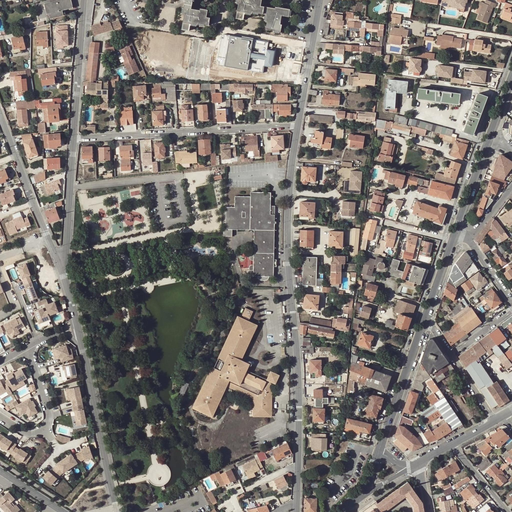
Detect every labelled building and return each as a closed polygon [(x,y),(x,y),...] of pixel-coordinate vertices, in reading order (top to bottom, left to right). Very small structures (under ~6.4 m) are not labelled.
[(59,0),(45,4),(47,9),(52,8),(55,17),(63,15),(61,9),(63,9),(71,7),(69,0),(59,0)] [(185,0),(183,14),(184,14),(182,29),(190,30),(191,23),(198,24),(199,22),(209,25),(211,17),(207,16),(208,9),(201,8),(201,9),(192,8),(193,0),(237,0),(237,3),(239,3),(236,17),(243,19),(245,12),(252,13),(253,12),(266,14),(265,22),(267,22),(266,29),(280,32),(282,24),(280,24),(282,15),(283,15),(289,16),(290,8),(276,6),(276,7),(262,5),(262,0),(185,0)] [(441,0),(441,1),(441,2),(449,3),(449,1),(452,2),(451,4),(456,5),(455,8),(456,8),(457,9),(458,9),(458,10),(458,11),(458,12),(463,13),(464,6),(465,6),(466,3),(466,0),(441,0)] [(486,0),(485,3),(484,2),(481,10),(477,18),(487,22),(495,3),(488,0),(486,0)] [(511,10),(511,8),(511,3),(506,2),(504,8),(505,8),(502,16),(511,19),(511,18),(511,10)] [(52,8),(47,9),(49,20),(65,16),(64,14),(63,9),(61,9),(63,15),(55,17),(52,8)] [(332,26),(343,27),(343,25),(347,26),(348,20),(342,20),(343,13),(331,11),(330,14),(333,14),(335,14),(334,19),(333,19),(326,18),(325,22),(326,22),(325,27),(326,27),(324,34),(329,35),(330,28),(331,23),(332,23),(332,26)] [(117,28),(122,26),(119,20),(111,22),(101,24),(100,23),(92,25),(93,29),(95,34),(117,28)] [(384,24),(348,20),(347,26),(360,27),(360,30),(359,38),(364,38),(365,28),(378,29),(383,30),(384,24)] [(390,30),(390,31),(407,34),(408,29),(404,29),(402,28),(402,26),(399,26),(399,28),(392,26),(392,30),(390,30)] [(68,45),(67,30),(56,31),(57,44),(63,44),(63,46),(68,45)] [(47,31),(40,32),(36,32),(36,45),(43,45),(43,46),(48,46),(47,31)] [(407,34),(390,31),(388,41),(401,43),(402,36),(407,36),(407,34)] [(437,44),(442,45),(442,43),(453,45),(453,47),(461,49),(463,40),(454,38),(455,36),(443,34),(443,36),(439,35),(437,44)] [(23,35),(20,36),(11,38),(14,48),(13,49),(13,51),(20,50),(20,49),(26,48),(23,35)] [(269,61),(269,57),(266,56),(268,42),(230,35),(225,66),(263,72),(264,64),(272,65),(272,61),(269,61)] [(476,41),(468,39),(467,42),(466,49),(470,50),(470,48),(483,50),(483,52),(491,54),(493,45),(488,44),(485,44),(485,41),(476,39),(476,41)] [(90,43),(89,52),(98,53),(99,42),(92,42),(90,43)] [(120,49),(129,75),(141,71),(132,45),(120,49)] [(89,52),(86,80),(95,80),(98,53),(89,52)] [(410,58),(410,62),(409,67),(409,70),(414,71),(420,72),(421,71),(422,70),(422,69),(422,68),(422,67),(421,67),(421,66),(422,59),(410,58)] [(466,80),(466,79),(456,78),(454,78),(455,66),(441,65),(441,67),(440,71),(440,76),(453,78),(453,82),(465,84),(466,80)] [(336,81),(337,70),(323,69),(323,75),(325,76),(325,80),(336,81)] [(492,72),(475,69),(475,72),(474,81),(490,83),(492,72)] [(28,90),(26,75),(25,70),(15,71),(16,80),(17,80),(18,90),(28,90)] [(49,72),(41,73),(42,85),(55,83),(55,77),(56,77),(56,71),(49,72)] [(355,76),(354,76),(354,84),(354,85),(358,85),(358,84),(366,84),(375,85),(377,74),(359,72),(359,76),(355,76)] [(389,79),(388,83),(388,88),(386,88),(384,106),(393,107),(395,91),(398,92),(406,93),(407,82),(389,79)] [(102,93),(102,83),(90,83),(88,83),(86,94),(102,95),(102,93)] [(113,88),(114,83),(102,83),(102,93),(108,94),(109,88),(111,88),(113,88)] [(200,83),(192,83),(192,90),(192,92),(200,92),(200,90),(200,83)] [(215,83),(210,83),(211,94),(212,94),(212,97),(221,97),(221,92),(216,92),(215,87),(215,83)] [(242,84),(242,91),(242,92),(247,92),(247,90),(253,90),(253,89),(255,89),(255,84),(243,84),(242,84)] [(288,84),(271,84),(271,87),(270,87),(270,91),(277,92),(277,100),(287,101),(287,96),(290,96),(290,87),(287,87),(288,84)] [(146,85),(133,86),(134,99),(147,99),(146,85)] [(167,101),(176,100),(175,87),(166,88),(167,101)] [(152,88),(153,98),(161,97),(161,95),(160,88),(154,88),(152,88)] [(460,93),(420,88),(418,98),(459,103),(460,93)] [(396,111),(398,92),(395,91),(393,107),(384,106),(383,109),(396,111)] [(486,96),(477,93),(464,132),(473,135),(486,96)] [(332,95),(323,94),(322,104),(325,104),(325,105),(329,105),(329,104),(339,105),(340,95),(332,95)] [(62,104),(61,98),(42,99),(43,101),(39,102),(40,107),(43,106),(48,106),(49,120),(49,122),(59,121),(59,109),(60,109),(60,104),(62,104)] [(234,111),(239,111),(243,111),(243,108),(244,108),(243,103),(242,103),(242,99),(233,100),(234,111)] [(291,104),(279,104),(279,110),(279,114),(283,114),(287,114),(290,115),(291,106),(296,107),(297,103),(291,103),(291,104)] [(26,104),(16,105),(18,118),(19,118),(20,126),(29,125),(27,109),(29,108),(29,107),(29,104),(26,104)] [(253,105),(252,111),(258,110),(258,117),(266,117),(266,104),(265,104),(253,105)] [(207,105),(199,106),(200,120),(210,119),(209,113),(209,105),(207,105)] [(227,122),(226,114),(226,108),(216,109),(217,122),(227,122)] [(188,109),(181,109),(182,120),(193,120),(192,109),(188,109)] [(162,110),(159,111),(152,111),(153,125),(163,124),(163,119),(162,110)] [(132,111),(121,111),(120,111),(121,124),(133,124),(132,111)] [(375,115),(356,113),(356,119),(365,119),(365,122),(371,122),(371,120),(375,120),(375,117),(375,115)] [(315,115),(311,114),(310,121),(314,121),(314,122),(332,123),(333,117),(315,115)] [(395,114),(393,120),(405,124),(407,117),(395,114)] [(376,125),(385,127),(387,120),(378,117),(376,125)] [(408,124),(412,125),(427,129),(441,133),(446,135),(452,136),(453,133),(454,129),(413,118),(413,119),(409,118),(408,124)] [(392,127),(410,132),(410,130),(411,126),(390,120),(388,130),(391,131),(392,127)] [(39,133),(42,132),(46,132),(45,123),(37,123),(39,133)] [(427,129),(412,125),(411,126),(410,130),(425,134),(427,129)] [(391,131),(403,134),(409,136),(410,132),(392,127),(391,131)] [(312,137),(312,142),(312,143),(321,144),(320,147),(331,149),(332,138),(323,137),(324,132),(316,131),(315,138),(312,137)] [(61,141),(60,133),(49,134),(50,148),(55,147),(55,146),(57,146),(61,145),(61,141)] [(446,135),(441,133),(440,138),(455,142),(455,140),(456,137),(452,136),(446,135)] [(349,134),(347,140),(350,140),(349,147),(362,149),(364,137),(349,134)] [(257,135),(244,136),(244,140),(245,140),(246,151),(254,150),(260,150),(260,144),(257,144),(257,135)] [(271,136),(272,149),(279,149),(284,148),(283,135),(271,136)] [(390,154),(393,143),(390,142),(391,137),(384,135),(377,158),(390,162),(392,155),(391,155),(390,154)] [(23,141),(29,157),(29,159),(33,158),(33,156),(38,154),(32,138),(23,141)] [(210,139),(199,140),(199,154),(211,153),(210,139)] [(455,140),(455,142),(451,155),(462,159),(467,144),(455,140)] [(166,150),(165,147),(164,147),(164,142),(155,143),(156,157),(165,156),(164,152),(166,150)] [(227,143),(220,144),(220,150),(221,150),(222,159),(231,158),(231,156),(237,155),(236,148),(228,149),(227,143)] [(130,150),(133,150),(133,145),(120,145),(121,170),(131,170),(130,157),(130,150)] [(93,146),(82,147),(83,161),(88,160),(89,162),(93,162),(93,146)] [(110,146),(98,147),(99,160),(111,159),(110,146)] [(180,151),(175,151),(176,162),(181,162),(181,163),(198,162),(197,151),(187,152),(180,152),(180,151)] [(269,154),(264,154),(265,162),(278,161),(277,156),(269,158),(269,157),(269,154)] [(505,176),(511,166),(511,161),(508,159),(510,157),(505,154),(504,157),(500,155),(499,155),(498,155),(493,171),(505,176)] [(49,159),(47,159),(47,169),(53,169),(53,168),(60,168),(60,158),(49,159)] [(461,163),(451,160),(451,161),(449,167),(447,166),(444,175),(436,172),(434,179),(454,184),(456,179),(461,163)] [(316,168),(302,167),(301,180),(302,181),(303,182),(303,183),(305,183),(306,182),(307,181),(314,181),(316,168)] [(0,183),(2,182),(1,180),(8,177),(5,168),(0,170),(0,183)] [(408,183),(411,175),(405,174),(405,175),(386,170),(384,179),(388,180),(387,182),(395,184),(395,182),(403,184),(403,183),(408,184),(408,183)] [(33,176),(36,183),(46,179),(45,171),(33,176)] [(362,172),(351,171),(350,180),(349,190),(360,191),(362,172)] [(426,179),(411,175),(408,183),(416,185),(417,183),(427,186),(429,180),(426,179)] [(491,176),(484,196),(490,198),(492,193),(495,194),(498,186),(499,187),(500,188),(501,188),(502,188),(503,187),(504,188),(506,185),(505,184),(506,182),(491,176)] [(45,185),(48,193),(60,189),(59,185),(61,184),(59,179),(47,184),(45,185)] [(349,190),(350,180),(345,180),(343,193),(360,194),(360,191),(349,190)] [(437,182),(431,181),(431,182),(429,189),(428,194),(434,195),(437,182)] [(448,185),(437,182),(434,195),(450,199),(454,187),(455,187),(456,185),(448,184),(448,185)] [(0,194),(0,197),(3,204),(15,200),(13,194),(14,194),(13,189),(2,193),(0,194)] [(383,192),(374,190),(369,209),(379,212),(380,205),(382,205),(384,197),(382,196),(383,192)] [(226,222),(225,222),(225,235),(226,235),(233,235),(233,229),(255,229),(255,244),(255,247),(275,247),(275,214),(274,214),(274,206),(271,205),(271,192),(251,192),(251,196),(235,196),(235,207),(227,207),(226,222)] [(484,196),(482,196),(476,213),(476,214),(477,215),(478,216),(479,216),(480,216),(481,215),(481,214),(482,213),(482,212),(484,213),(493,200),(490,198),(484,196)] [(403,201),(395,199),(394,202),(399,210),(403,201)] [(355,202),(342,201),(342,208),(343,209),(342,216),(353,217),(355,202)] [(417,201),(416,204),(414,210),(413,213),(434,221),(441,224),(447,209),(439,206),(438,209),(417,201)] [(300,202),(299,216),(308,216),(308,218),(311,218),(313,218),(315,203),(300,202)] [(56,205),(44,210),(49,221),(53,219),(54,221),(60,218),(56,205)] [(511,212),(508,215),(507,213),(502,218),(507,225),(511,221),(511,212)] [(26,227),(31,225),(28,218),(23,220),(22,216),(14,220),(15,221),(13,222),(6,225),(10,235),(18,232),(17,230),(26,226),(26,227)] [(497,221),(492,217),(486,224),(491,228),(493,225),(497,221)] [(364,237),(370,239),(372,240),(377,224),(373,223),(374,220),(368,218),(363,237),(364,237)] [(499,224),(497,221),(493,225),(491,228),(493,230),(494,229),(496,232),(494,234),(495,235),(497,238),(499,236),(503,241),(509,236),(507,234),(499,224)] [(491,228),(486,224),(485,227),(474,240),(479,243),(484,236),(486,234),(490,229),(491,228)] [(359,255),(361,227),(353,227),(351,254),(359,255)] [(388,229),(385,238),(387,239),(386,241),(385,246),(393,247),(397,231),(388,229)] [(300,246),(305,246),(313,246),(313,230),(301,230),(300,246)] [(329,244),(334,245),(342,245),(343,241),(343,231),(330,231),(329,244)] [(408,234),(406,243),(408,244),(407,246),(406,251),(414,253),(418,236),(408,234)] [(364,237),(360,249),(367,251),(370,239),(364,237)] [(481,249),(487,245),(482,241),(479,246),(481,249)] [(436,243),(429,242),(427,247),(426,252),(434,254),(436,243)] [(481,249),(484,253),(490,249),(487,245),(481,249)] [(500,246),(497,249),(501,255),(505,253),(500,246)] [(275,247),(255,247),(255,253),(250,253),(250,257),(250,258),(251,258),(252,259),(253,259),(254,259),(254,264),(252,264),(251,265),(250,265),(250,267),(250,268),(249,269),(254,269),(254,278),(260,278),(261,279),(262,280),(263,280),(264,280),(265,280),(266,280),(267,280),(268,280),(269,279),(270,278),(270,277),(271,277),(271,275),(274,275),(275,265),(277,265),(277,259),(275,258),(275,247)] [(501,255),(497,249),(496,248),(492,251),(493,253),(494,255),(492,256),(497,263),(499,262),(501,265),(506,262),(504,259),(501,255)] [(464,252),(455,263),(456,263),(460,269),(470,257),(468,253),(467,253),(467,252),(466,252),(465,252),(464,252)] [(303,256),(302,271),(316,271),(316,257),(303,256)] [(330,263),(330,271),(340,272),(341,263),(345,263),(345,256),(333,256),(333,262),(333,263),(330,263)] [(362,276),(362,278),(374,282),(376,277),(371,276),(374,266),(378,267),(379,268),(379,269),(380,269),(381,269),(382,269),(383,269),(384,269),(385,268),(385,267),(385,266),(385,265),(385,264),(384,264),(384,263),(383,262),(381,262),(382,259),(376,257),(375,260),(367,258),(365,265),(364,265),(363,269),(360,269),(359,273),(363,274),(366,275),(365,277),(362,276)] [(460,270),(467,279),(479,270),(478,268),(471,259),(470,257),(460,269),(460,270)] [(395,259),(394,258),(388,273),(402,278),(405,271),(399,269),(401,261),(395,259)] [(511,261),(503,268),(505,271),(503,272),(508,279),(510,278),(511,280),(511,261)] [(427,274),(429,269),(427,268),(415,265),(413,264),(408,263),(408,262),(405,271),(402,278),(406,279),(413,282),(415,282),(421,285),(425,274),(427,274)] [(24,284),(32,281),(29,275),(31,275),(26,263),(18,267),(22,278),(24,277),(26,277),(27,279),(25,279),(23,280),(24,284)] [(453,265),(452,267),(450,273),(449,276),(452,280),(456,287),(467,279),(460,270),(460,269),(456,263),(455,263),(453,265)] [(316,271),(302,271),(302,284),(322,285),(323,271),(316,271)] [(340,272),(330,271),(330,283),(338,283),(338,277),(340,277),(340,272)] [(470,278),(468,279),(471,284),(472,283),(476,289),(478,289),(480,287),(481,285),(487,281),(484,277),(483,278),(479,272),(470,278)] [(452,280),(449,276),(447,281),(447,282),(457,289),(458,288),(456,287),(452,280)] [(338,283),(330,283),(330,285),(340,285),(340,277),(338,277),(338,283)] [(468,279),(461,284),(466,291),(473,286),(471,284),(468,279)] [(24,284),(31,300),(38,297),(32,281),(24,284)] [(457,289),(447,282),(444,291),(444,293),(448,296),(454,300),(457,289)] [(369,296),(374,297),(378,286),(367,283),(364,294),(369,296)] [(466,291),(461,284),(458,287),(462,294),(466,291)] [(484,305),(487,303),(484,298),(490,295),(489,294),(488,295),(487,292),(479,298),(484,305)] [(499,303),(501,301),(494,292),(490,295),(484,298),(487,303),(491,308),(492,308),(496,305),(499,303)] [(318,295),(304,294),(303,308),(308,308),(308,310),(309,312),(310,311),(311,308),(317,308),(318,295)] [(416,305),(399,299),(395,311),(400,313),(412,317),(416,305)] [(48,310),(50,315),(59,311),(55,301),(49,304),(46,305),(48,310)] [(459,312),(464,308),(460,303),(456,306),(456,307),(452,311),(453,313),(453,314),(455,315),(459,312)] [(246,304),(242,313),(250,316),(254,308),(246,304)] [(359,315),(368,317),(370,309),(366,308),(366,306),(362,305),(359,315)] [(466,333),(481,322),(477,316),(474,312),(471,307),(470,307),(468,305),(464,308),(459,312),(455,315),(458,319),(458,320),(459,321),(460,323),(461,325),(464,329),(466,333)] [(45,311),(43,308),(35,311),(40,323),(51,319),(48,310),(45,311)] [(223,382),(225,383),(232,386),(234,379),(239,381),(237,386),(245,389),(244,391),(252,395),(252,408),(268,408),(268,397),(270,397),(270,387),(274,387),(274,384),(277,384),(283,384),(283,375),(274,375),(274,379),(270,379),(270,378),(246,367),(248,362),(250,362),(251,361),(252,360),(252,359),(252,358),(251,357),(250,357),(249,357),(248,357),(247,357),(247,358),(241,355),(233,352),(235,348),(243,351),(256,321),(249,318),(241,314),(238,313),(231,329),(234,331),(228,342),(226,341),(214,366),(212,365),(195,402),(213,410),(217,401),(214,400),(212,399),(213,397),(215,398),(223,382)] [(400,313),(399,314),(395,326),(407,330),(412,317),(400,313)] [(511,315),(506,320),(501,324),(504,328),(508,326),(510,324),(511,322),(511,315)] [(307,316),(306,323),(307,323),(310,324),(327,327),(333,328),(338,329),(345,330),(346,324),(307,316)] [(16,318),(3,325),(8,334),(11,332),(16,329),(24,325),(20,317),(17,319),(16,318)] [(384,326),(394,329),(395,326),(392,324),(393,321),(387,319),(384,326)] [(460,323),(459,321),(456,323),(451,327),(452,328),(454,330),(461,325),(460,323)] [(462,336),(466,333),(464,329),(461,325),(454,330),(452,328),(450,329),(449,330),(451,332),(453,331),(458,338),(462,336)] [(327,329),(309,326),(308,331),(317,333),(326,334),(333,335),(334,330),(333,330),(327,329)] [(497,327),(488,334),(498,346),(504,353),(506,351),(511,346),(511,340),(508,336),(506,339),(497,327)] [(231,329),(226,341),(228,342),(234,331),(231,329)] [(449,330),(444,334),(451,344),(458,338),(453,331),(451,332),(449,330)] [(369,347),(373,335),(362,332),(358,343),(369,347)] [(461,341),(468,336),(467,334),(466,333),(462,336),(458,338),(461,341)] [(488,334),(465,351),(471,357),(473,356),(477,360),(478,362),(480,364),(484,360),(483,358),(484,357),(494,370),(501,365),(503,364),(505,366),(506,368),(507,368),(511,363),(511,346),(506,351),(504,353),(498,346),(488,334)] [(430,374),(449,361),(441,349),(434,339),(433,338),(432,338),(430,338),(429,338),(428,340),(420,361),(425,367),(430,374)] [(453,347),(461,341),(458,338),(451,344),(453,347)] [(306,345),(307,353),(314,353),(313,347),(313,344),(309,344),(309,342),(303,342),(303,345),(306,345)] [(63,362),(74,358),(72,349),(67,345),(56,348),(59,358),(60,357),(62,357),(63,362)] [(471,357),(465,351),(459,356),(493,408),(499,404),(500,405),(509,399),(497,380),(492,383),(485,371),(487,370),(485,366),(482,367),(480,364),(478,362),(477,360),(473,356),(471,357)] [(321,372),(321,360),(310,360),(310,378),(316,378),(316,376),(321,376),(321,372)] [(436,383),(455,370),(449,361),(430,374),(436,383)] [(360,375),(363,366),(351,362),(349,379),(354,380),(358,382),(360,375)] [(69,377),(78,375),(75,364),(63,366),(64,370),(66,370),(67,370),(69,377)] [(367,377),(365,384),(386,391),(391,375),(371,368),(363,366),(360,375),(367,377)] [(7,384),(10,389),(27,379),(22,369),(15,373),(8,377),(9,379),(6,381),(7,384)] [(358,382),(365,384),(367,377),(360,375),(358,382)] [(437,385),(432,378),(426,382),(433,393),(439,388),(437,385)] [(234,379),(232,386),(244,391),(245,389),(237,386),(239,381),(234,379)] [(9,395),(12,393),(10,389),(7,384),(4,386),(0,380),(0,395),(7,391),(9,395)] [(217,401),(225,383),(223,382),(215,398),(214,400),(217,401)] [(73,400),(75,406),(83,404),(80,387),(71,389),(73,400)] [(443,394),(439,388),(433,393),(428,396),(426,397),(427,397),(431,404),(444,396),(443,394)] [(314,397),(322,397),(322,389),(314,389),(314,396),(314,397)] [(416,398),(418,393),(410,391),(407,401),(410,402),(414,403),(415,403),(416,400),(416,398)] [(379,408),(382,403),(381,402),(382,398),(376,396),(369,394),(368,399),(369,399),(365,413),(370,415),(376,416),(379,408)] [(455,428),(463,423),(459,418),(450,405),(445,396),(434,403),(442,414),(445,420),(446,421),(451,429),(452,429),(455,428)] [(315,407),(323,407),(323,403),(323,397),(322,397),(314,397),(315,401),(315,407)] [(16,401),(9,405),(12,409),(16,407),(21,415),(26,412),(30,417),(38,413),(34,406),(33,407),(32,406),(33,405),(30,399),(19,405),(16,401)] [(434,404),(432,405),(427,408),(425,410),(423,411),(422,412),(420,413),(427,424),(438,417),(442,414),(434,403),(434,404)] [(87,424),(83,404),(75,406),(74,407),(75,412),(75,411),(78,411),(79,415),(76,416),(78,426),(87,424)] [(313,421),(317,421),(324,421),(324,408),(313,408),(313,421)] [(445,420),(442,414),(438,417),(442,423),(446,421),(445,420)] [(404,416),(402,415),(400,421),(405,423),(411,425),(413,420),(409,419),(404,416)] [(427,424),(430,428),(431,431),(442,423),(438,417),(427,424)] [(348,418),(345,426),(360,430),(368,432),(371,424),(348,418)] [(405,423),(400,421),(399,422),(395,436),(398,438),(403,443),(408,446),(412,450),(422,445),(417,438),(413,435),(406,429),(404,427),(405,423)] [(431,431),(437,439),(452,429),(451,429),(446,421),(442,423),(431,431)] [(424,435),(429,442),(437,439),(431,431),(430,428),(423,433),(424,435)] [(484,439),(492,447),(494,445),(496,444),(497,445),(501,442),(503,444),(511,438),(511,437),(511,436),(511,434),(507,428),(505,430),(504,429),(492,435),(493,435),(491,436),(490,436),(484,439)] [(423,444),(429,442),(424,435),(423,433),(421,431),(418,433),(420,435),(417,438),(422,445),(423,444)] [(312,433),(311,448),(321,448),(321,450),(326,450),(327,438),(325,438),(326,434),(312,433)] [(15,447),(17,445),(0,434),(0,444),(1,444),(8,449),(7,451),(11,454),(15,447)] [(403,451),(408,446),(403,443),(398,438),(394,443),(403,451)] [(490,450),(492,447),(484,439),(476,444),(486,455),(489,452),(488,451),(490,450)] [(252,456),(235,464),(236,467),(261,456),(264,454),(272,450),(276,460),(291,453),(287,443),(281,445),(279,446),(272,450),(271,447),(252,456)] [(20,450),(15,447),(11,454),(23,462),(28,454),(24,451),(21,450),(20,449),(20,450)] [(83,452),(78,454),(82,462),(86,460),(94,458),(91,448),(87,450),(87,448),(82,450),(83,452)] [(293,456),(291,453),(276,460),(277,462),(289,457),(288,456),(290,455),(291,457),(293,456)] [(28,454),(23,462),(26,464),(32,456),(28,454)] [(69,458),(66,460),(72,469),(79,464),(82,462),(78,454),(74,457),(73,455),(68,457),(69,458)] [(262,465),(259,457),(242,465),(247,475),(260,469),(259,466),(262,465)] [(477,464),(480,468),(489,460),(486,457),(477,464)] [(59,466),(56,470),(61,476),(64,473),(72,469),(66,460),(63,462),(62,461),(58,464),(59,466)] [(489,460),(480,468),(482,470),(491,463),(489,460)] [(455,461),(443,468),(447,476),(452,474),(452,473),(455,471),(455,472),(460,469),(455,461)] [(492,475),(494,477),(500,472),(498,470),(497,468),(497,467),(494,464),(486,471),(489,474),(491,473),(492,475)] [(447,476),(443,468),(438,471),(438,472),(433,475),(433,479),(434,482),(442,478),(442,479),(447,476)] [(230,469),(220,473),(225,484),(225,483),(226,487),(233,483),(233,481),(232,480),(235,479),(230,469)] [(61,476),(56,470),(52,473),(50,471),(47,475),(48,476),(45,479),(53,485),(58,479),(61,476)] [(218,474),(217,472),(213,474),(214,475),(214,476),(216,476),(220,486),(225,484),(220,473),(218,474)] [(500,472),(494,477),(496,480),(497,482),(496,483),(499,486),(507,480),(504,476),(503,476),(502,474),(500,472)] [(283,475),(273,480),(278,490),(280,488),(286,486),(288,485),(283,475)] [(468,475),(453,485),(456,489),(471,479),(468,475)] [(365,511),(380,511),(405,494),(414,506),(414,511),(423,511),(422,502),(407,482),(399,488),(378,503),(365,511)] [(440,487),(442,490),(451,486),(450,482),(440,487)] [(465,497),(467,500),(476,492),(474,490),(472,488),(474,487),(471,484),(457,494),(460,498),(462,497),(465,497)] [(451,486),(442,490),(446,496),(454,491),(451,486)] [(209,490),(206,492),(211,501),(215,499),(209,490)] [(476,492),(467,500),(473,508),(484,499),(481,495),(480,497),(478,495),(476,492)] [(5,498),(1,494),(0,494),(0,507),(4,511),(19,511),(15,507),(14,508),(9,503),(13,500),(8,495),(5,498)] [(308,497),(304,497),(304,511),(315,511),(316,498),(315,498),(313,498),(308,497)] [(452,504),(454,504),(453,499),(445,501),(439,502),(440,506),(441,506),(442,508),(442,511),(453,510),(452,504)] [(15,502),(13,500),(9,503),(14,508),(15,507),(19,511),(21,510),(17,505),(16,507),(13,504),(15,502)] [(360,511),(365,511),(378,503),(376,501),(360,511)] [(247,509),(248,511),(267,511),(274,508),(272,503),(266,504),(247,509)] [(464,503),(461,505),(463,511),(473,511),(472,510),(469,511),(466,511),(465,506),(464,503)]
